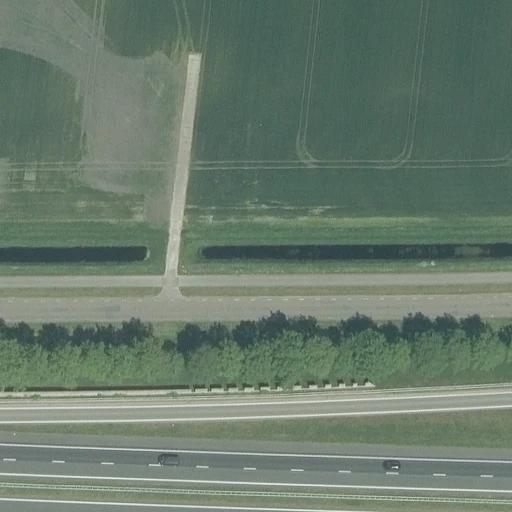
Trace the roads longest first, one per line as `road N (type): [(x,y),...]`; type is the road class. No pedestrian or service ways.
road 1 (motorway): [(511,477),(0,456)]
road 2 (motorway): [(511,400),(0,419)]
road 3 (tertiary): [(0,313),(511,305)]
